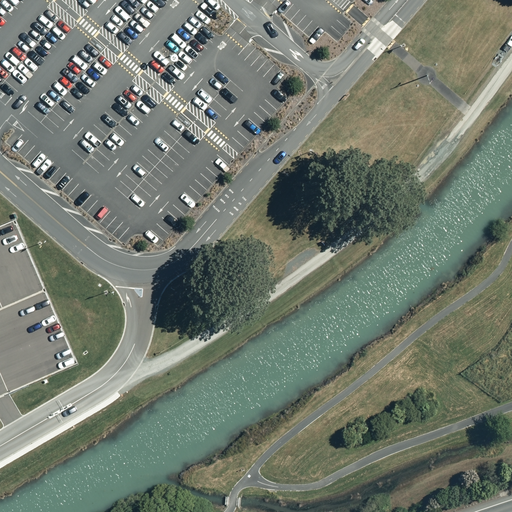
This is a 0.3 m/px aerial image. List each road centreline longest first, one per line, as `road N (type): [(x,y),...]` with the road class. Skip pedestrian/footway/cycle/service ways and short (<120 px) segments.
road 1 (tertiary): [(416,0),(179,267),(140,275)]
road 2 (tertiary): [(140,275),(89,260),(0,183)]
road 3 (unclassified): [(140,275),(129,351),(78,398)]
